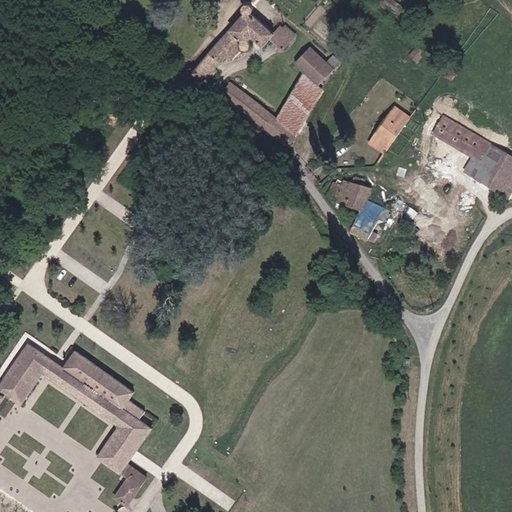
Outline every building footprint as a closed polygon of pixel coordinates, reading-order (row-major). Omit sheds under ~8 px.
[(286,45),(297,35),(283,23),(277,28),(250,2),(244,3),(242,6),(242,9),(245,13),(192,71),(209,87),(228,66),(224,62),(236,50),(242,55),(253,44),(255,46),(260,41),(255,36),(258,33),(268,43),(276,35),(286,45)] [(379,30),(389,37),(396,28),(386,21),(379,30)] [(314,74),(323,83),(346,60),(339,54),(333,60),(315,43),(299,58),(314,74)] [(424,58),(432,64),(437,56),(430,50),(424,58)] [(281,112),(298,127),(328,88),(323,83),(314,74),(281,112)] [(298,127),(281,112),(239,76),(222,97),(290,143),(300,129),(298,127)] [(370,146),(385,156),(414,112),(400,101),(370,146)] [(510,202),(511,197),(511,147),(452,108),(438,129),(476,153),(464,171),(510,202)] [(390,210),(369,200),(374,187),(364,182),(367,177),(360,174),(357,179),(347,174),(337,194),(341,197),(339,201),(358,211),(350,227),(371,238),(380,215),(386,219),(390,210)] [(390,209),(413,224),(420,212),(397,198),(390,209)] [(0,511),(31,511),(0,490),(0,412),(8,401),(24,410),(45,382),(119,429),(98,460),(133,482),(119,502),(132,511),(153,480),(134,469),(158,432),(146,423),(150,416),(131,403),(137,394),(80,354),(70,372),(31,346),(2,389),(0,387),(0,511)]
